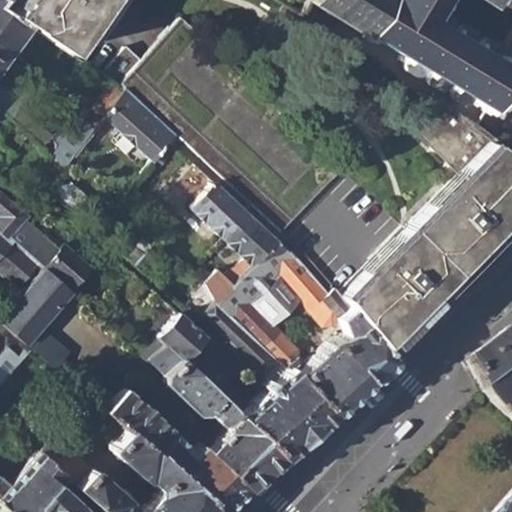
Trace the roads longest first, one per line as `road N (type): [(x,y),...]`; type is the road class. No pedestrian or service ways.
road 1 (secondary): [(453,343),(403,373),(264,511)]
road 2 (secondary): [(299,511),(453,343)]
